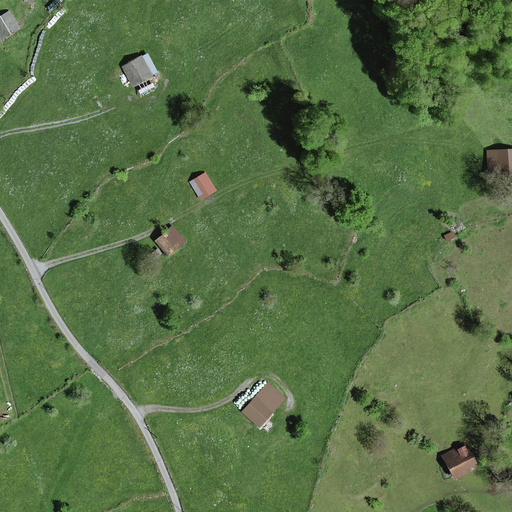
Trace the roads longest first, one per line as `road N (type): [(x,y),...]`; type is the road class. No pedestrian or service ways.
road 1 (track): [(33,272),(180,218),(237,183),(311,167),(353,146),(468,121),(511,133)]
road 2 (unclassified): [(0,212),(50,308),(136,413),(178,511)]
road 3 (track): [(287,393),(266,375),(202,409),(136,413)]
